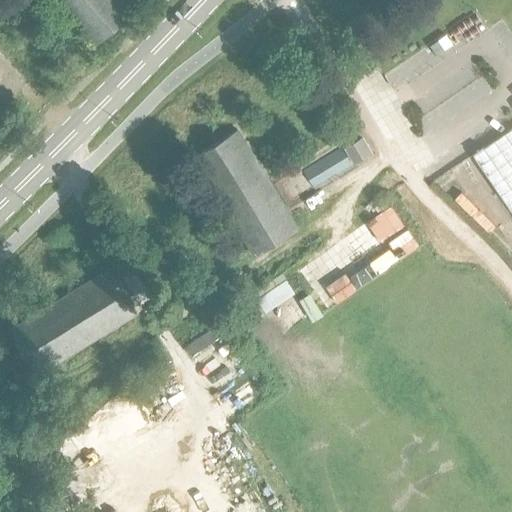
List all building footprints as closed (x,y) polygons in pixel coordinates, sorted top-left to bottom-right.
[(122,0),(55,0),(95,44),(133,11),(122,0)] [(511,126),(472,154),(511,211),(511,126)] [(254,254),(297,228),(237,129),(194,155),(254,254)] [(360,136),(345,145),(354,161),(370,152),(360,136)] [(323,157),(335,176),(353,164),(341,146),(323,157)] [(313,189),(334,176),(322,158),(301,171),(313,189)] [(110,269),(11,330),(37,372),(136,311),(110,269)] [(280,275),(251,295),(260,307),(288,286),(280,275)]
